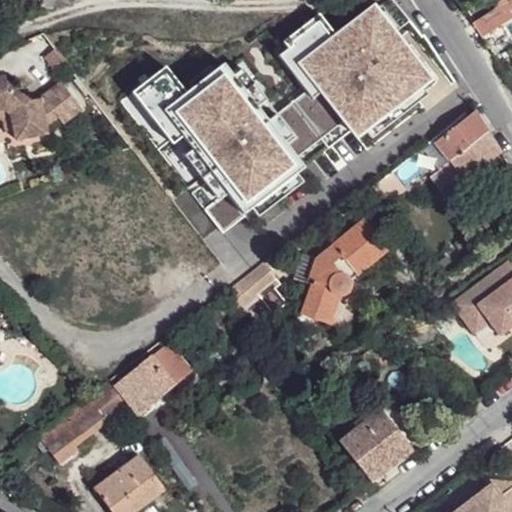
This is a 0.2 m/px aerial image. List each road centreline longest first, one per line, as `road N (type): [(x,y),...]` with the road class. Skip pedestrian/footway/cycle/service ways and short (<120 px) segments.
road 1 (residential): [(511,407),(375,511)]
road 2 (residential): [(425,0),(511,132)]
